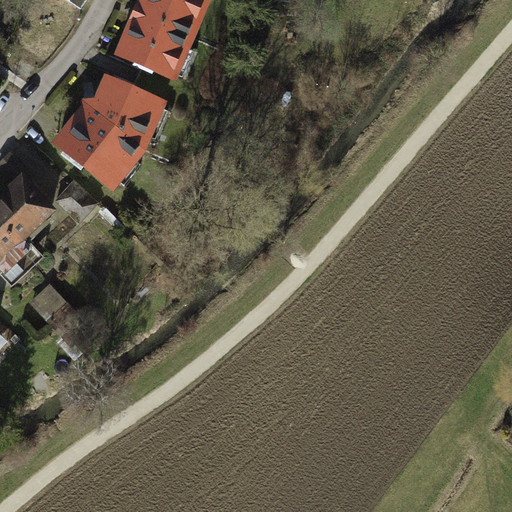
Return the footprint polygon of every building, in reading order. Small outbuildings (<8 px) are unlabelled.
[(89,0),(66,0),(83,10),(89,0)] [(145,0),(121,55),(176,79),(211,0),(145,0)] [(164,103),(110,79),(99,101),(86,104),(89,114),(83,120),(79,119),(60,143),(91,168),(95,163),(120,183),(144,149),(164,103)] [(20,241),(53,210),(44,201),(50,196),(42,187),(37,192),(24,179),(0,201),(0,263),(15,279),(37,258),(20,241)] [(75,184),(63,197),(86,218),(99,205),(75,184)] [(90,330),(52,288),(34,304),(66,339),(62,342),(78,360),(95,344),(85,334),(90,330)]
